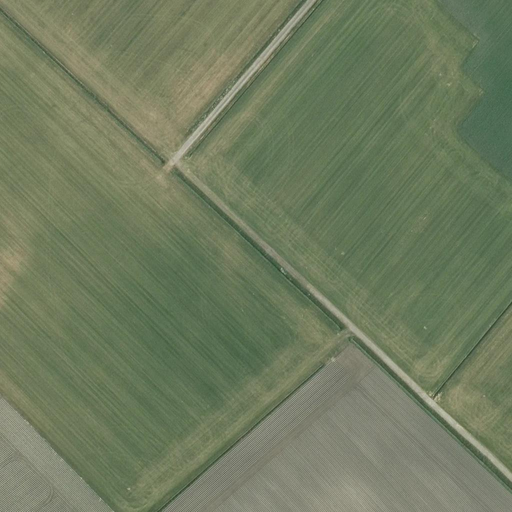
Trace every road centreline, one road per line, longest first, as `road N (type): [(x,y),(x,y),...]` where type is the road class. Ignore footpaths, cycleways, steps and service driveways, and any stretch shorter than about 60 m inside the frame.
road 1 (track): [(511,478),(175,158)]
road 2 (unclassified): [(175,158),(313,0)]
